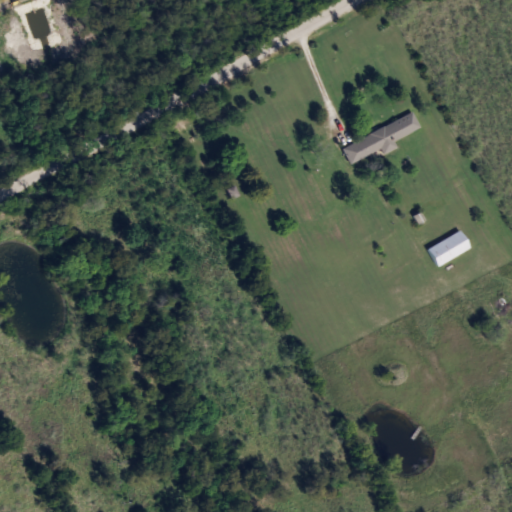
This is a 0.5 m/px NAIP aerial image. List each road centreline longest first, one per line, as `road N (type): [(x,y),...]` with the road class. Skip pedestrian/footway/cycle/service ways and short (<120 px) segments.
road 1 (residential): [(0,191),(343,0)]
road 2 (residential): [(302,24),(339,153),(421,252)]
